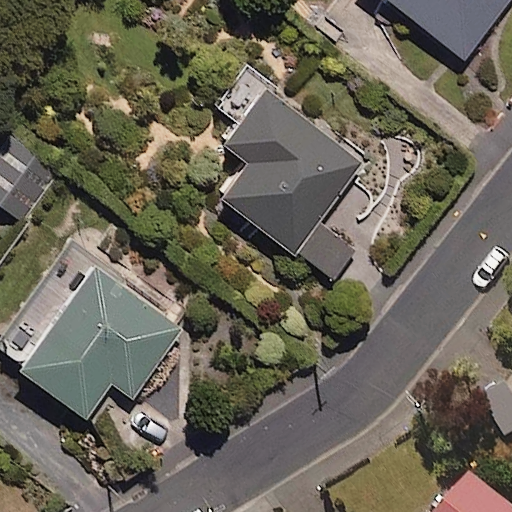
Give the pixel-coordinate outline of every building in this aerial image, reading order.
[(382,0),(460,60),(506,0),(382,0)] [(361,166),(244,67),(211,106),(234,126),(219,145),(243,165),(215,197),(288,258),(295,251),(330,281),(353,253),(315,220),(361,166)] [(0,145),(0,210),(17,223),(53,174),(5,139),(0,145)] [(117,278),(71,242),(32,290),(0,331),(0,359),(78,421),(107,384),(127,399),(187,322),(122,271),(117,278)] [(511,442),(511,398),(503,386),(480,404),(510,445),(511,442)] [(508,511),(474,482),(446,511),(508,511)]
